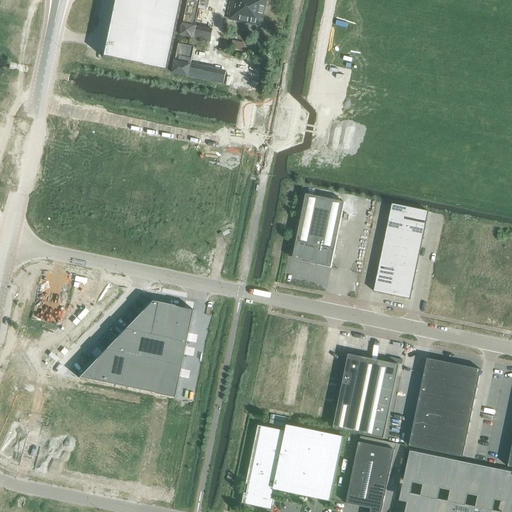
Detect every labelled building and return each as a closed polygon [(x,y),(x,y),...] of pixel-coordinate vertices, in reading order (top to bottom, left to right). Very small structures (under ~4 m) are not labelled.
[(105,44),(102,57),(168,71),(182,0),(113,0),(106,37),(107,37),(105,45),(105,44)] [(188,0),(181,36),(210,42),(213,30),(207,29),(207,30),(200,28),(195,27),(199,7),(198,7),(199,0),(188,0)] [(233,0),(229,20),(262,27),(267,0),(233,0)] [(179,44),(173,74),(224,84),(226,73),(221,71),(221,72),(214,71),(214,70),(203,68),(196,67),(196,66),(191,65),(193,57),(192,57),(194,49),(195,48),(179,44)] [(317,266),(331,268),(345,203),(306,195),(296,243),(298,244),(295,259),(318,263),(317,266)] [(429,212),(392,204),(374,292),(411,300),(429,212)] [(151,302),(79,378),(177,398),(195,311),(151,302)] [(333,429),(364,436),(384,440),(400,365),(399,365),(398,368),(378,364),(363,361),(364,359),(352,356),(351,358),(349,358),(350,355),(349,355),(333,429)] [(409,447),(463,458),(481,370),(428,359),(409,447)] [(242,504),(272,510),(274,499),(272,499),(274,491),(276,491),(277,488),(330,499),(329,502),(330,502),(344,436),(287,425),(287,426),(289,426),(288,432),(258,426),(246,485),(248,486),(247,493),(244,493),(242,504)] [(346,504),(371,509),(370,511),(381,511),(395,450),(359,443),(346,504)] [(412,483),(405,511),(504,511),(506,502),(511,503),(511,472),(410,452),(404,481),(412,483)]
